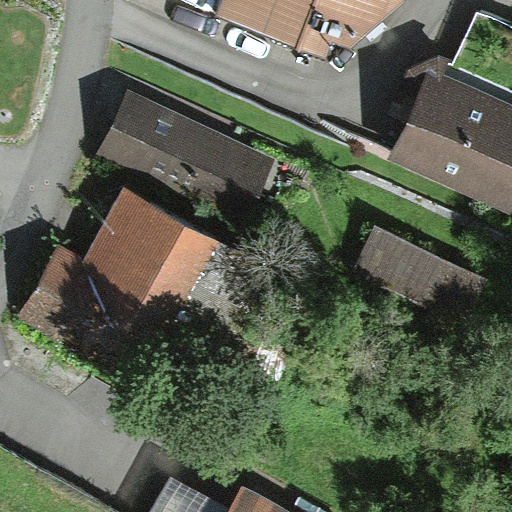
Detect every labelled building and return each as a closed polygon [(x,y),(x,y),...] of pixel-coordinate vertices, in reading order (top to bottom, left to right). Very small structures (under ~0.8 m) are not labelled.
[(217,0),(214,7),(306,49),(353,49),(382,19),(391,0),(217,0)] [(414,113),(382,175),(481,226),(506,178),(511,180),(511,45),(469,24),(444,73),(415,58),(393,102),(414,113)] [(92,163),(219,234),(248,182),(121,111),(92,163)] [(42,253),(4,319),(95,371),(130,309),(149,320),(195,241),(118,196),(75,272),(42,253)] [(468,278),(367,228),(344,273),(446,323),(468,278)] [(229,511),(291,511),(244,485),(229,511)]
